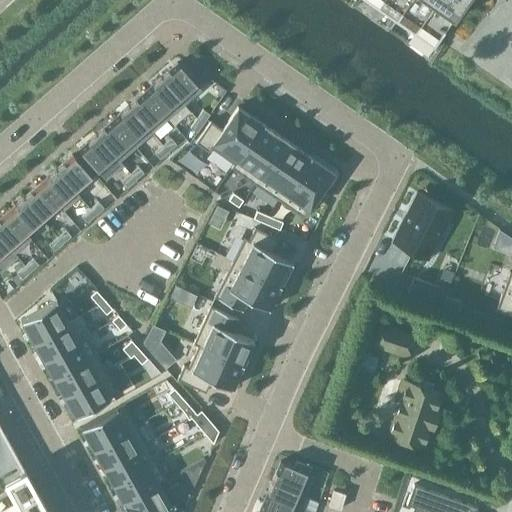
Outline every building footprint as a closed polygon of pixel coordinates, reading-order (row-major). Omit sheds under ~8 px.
[(411,0),(365,0),(397,22),(411,0)] [(467,0),(411,0),(397,22),(434,48),(467,0)] [(178,62),(161,77),(184,104),(201,89),(178,62)] [(161,77),(144,92),(168,119),(184,104),(161,77)] [(144,92),(128,106),(152,133),(168,119),(144,92)] [(128,106),(112,120),(135,147),(152,133),(128,106)] [(211,147),(233,163),(234,163),(262,123),(238,106),(222,129),(210,121),(195,142),(208,151),(211,147)] [(203,109),(197,118),(203,123),(210,114),(203,109)] [(197,118),(190,127),(197,132),(203,123),(197,118)] [(112,120),(96,134),(119,161),(120,160),(135,147),(112,120)] [(255,184),(286,139),(262,123),(234,163),(233,163),(231,167),(255,184)] [(96,134),(79,149),(106,180),(123,164),(120,160),(119,161),(96,134)] [(171,138),(163,145),(168,151),(176,144),(171,138)] [(279,200),(310,156),(286,139),(255,184),(279,200)] [(163,145),(154,152),(160,158),(168,151),(163,145)] [(73,154),(56,169),(76,192),(77,192),(93,177),(73,154)] [(334,173),(310,156),(279,200),(304,217),(334,173)] [(138,166),(130,173),(135,180),(144,173),(138,166)] [(56,169),(39,183),(60,207),(59,208),(62,211),(80,196),(77,192),(76,192),(56,169)] [(130,173),(122,181),(127,187),(135,180),(130,173)] [(39,183),(23,198),(44,221),(59,208),(60,207),(39,183)] [(428,258),(452,210),(416,192),(392,240),(428,258)] [(233,193),(229,200),(239,207),(243,200),(233,193)] [(43,220),(23,197),(6,211),(27,235),(43,220)] [(98,201),(90,209),(95,215),(104,208),(98,201)] [(90,209),(82,216),(87,222),(95,215),(90,209)] [(257,211),(254,218),(265,222),(268,216),(257,211)] [(7,212),(0,218),(0,237),(17,257),(18,256),(34,242),(28,235),(27,236),(7,212)] [(268,216),(265,222),(279,229),(282,222),(268,216)] [(281,285),(293,262),(272,251),(278,239),(255,227),(249,239),(244,237),(232,261),(281,285)] [(66,230),(57,237),(63,243),(71,236),(66,230)] [(0,237),(0,271),(4,275),(21,260),(18,256),(17,257),(0,237)] [(57,237),(49,244),(54,250),(63,243),(57,237)] [(33,258),(25,265),(30,271),(39,264),(33,258)] [(269,309),(281,285),(232,261),(214,297),(242,311),(249,299),(269,309)] [(25,265),(17,272),(22,279),(30,271),(25,265)] [(495,311),(511,317),(511,272),(510,271),(495,311)] [(414,277),(408,292),(431,300),(436,285),(414,277)] [(96,291),(91,296),(98,305),(104,300),(96,291)] [(446,295),(441,306),(457,312),(461,301),(446,295)] [(20,320),(31,339),(67,319),(56,300),(20,320)] [(104,300),(98,305),(106,314),(112,309),(104,300)] [(243,364),(254,340),(233,331),(239,318),(210,305),(193,343),(197,345),(198,344),(243,364)] [(118,316),(112,320),(120,329),(125,325),(118,316)] [(78,338),(67,319),(31,339),(42,359),(79,338),(78,338)] [(152,324),(147,334),(158,340),(163,329),(152,324)] [(382,327),(376,346),(406,356),(413,337),(382,327)] [(86,334),(78,338),(79,338),(42,359),(53,378),(97,353),(86,334)] [(132,342),(124,349),(131,357),(134,354),(139,350),(132,342)] [(232,388),(243,364),(198,344),(197,345),(188,367),(183,365),(177,379),(205,392),(211,379),(232,388)] [(139,350),(134,354),(142,363),(147,359),(139,350)] [(359,352),(354,367),(367,371),(372,357),(359,352)] [(108,373),(97,353),(53,378),(64,398),(108,373)] [(64,398),(75,417),(119,392),(108,373),(64,398)] [(400,401),(389,435),(422,447),(440,393),(402,380),(396,400),(400,401)] [(174,388),(168,393),(176,402),(182,397),(174,388)] [(182,397),(176,402),(183,410),(189,419),(191,417),(197,414),(182,397)] [(92,446),(135,422),(125,403),(81,427),(92,446)] [(197,414),(191,417),(204,432),(213,425),(201,410),(197,414)] [(135,422),(92,446),(102,465),(146,441),(135,422)] [(0,511),(47,511),(0,424),(0,511)] [(213,425),(204,432),(214,443),(219,431),(213,425)] [(156,459),(146,441),(102,465),(113,484),(156,459)] [(204,458),(181,470),(192,490),(206,460),(204,458)] [(156,459),(113,484),(123,502),(159,483),(167,479),(156,459)] [(280,461),(272,481),(305,496),(314,475),(280,461)] [(272,481),(263,501),(288,511),(298,511),(305,496),(272,481)] [(123,502),(123,503),(128,511),(172,511),(176,506),(171,504),(159,483),(123,502)] [(414,484),(406,504),(428,511),(476,511),(478,507),(414,484)] [(334,490),(329,506),(340,509),(345,494),(334,490)] [(288,511),(263,501),(258,511),(288,511)]
